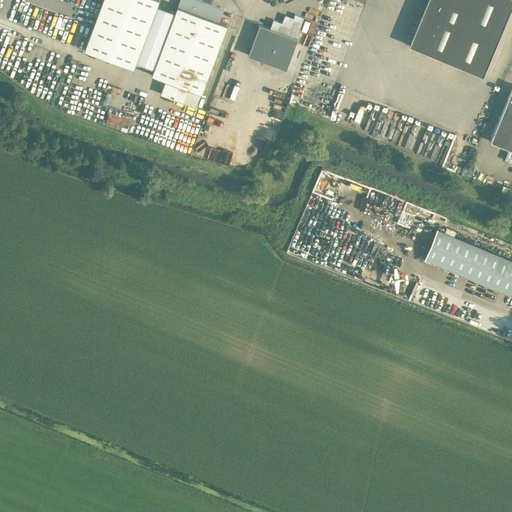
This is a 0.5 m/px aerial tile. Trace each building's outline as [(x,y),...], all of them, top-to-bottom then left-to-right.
[(84,50),(133,68),(136,62),(154,12),(158,0),(102,0),(102,3),(84,50)] [(160,94),(196,107),(226,24),(219,21),(224,8),(201,0),(179,0),(172,19),(154,12),(136,62),(154,69),(152,75),(165,80),(160,94)] [(511,0),(427,0),(409,45),(483,76),(511,8),(511,5),(511,0)] [(286,69),(297,38),(296,38),(304,17),(295,14),(293,20),(284,17),(282,23),(273,20),(270,28),(260,24),(248,55),(286,69)] [(511,87),(490,141),(509,148),(504,159),(511,162),(511,87)] [(419,213),(414,211),(406,208),(396,234),(410,240),(421,214),(419,213)] [(424,259),(511,294),(511,259),(437,228),(424,259)] [(381,282),(392,254),(380,249),(369,277),(381,282)]
